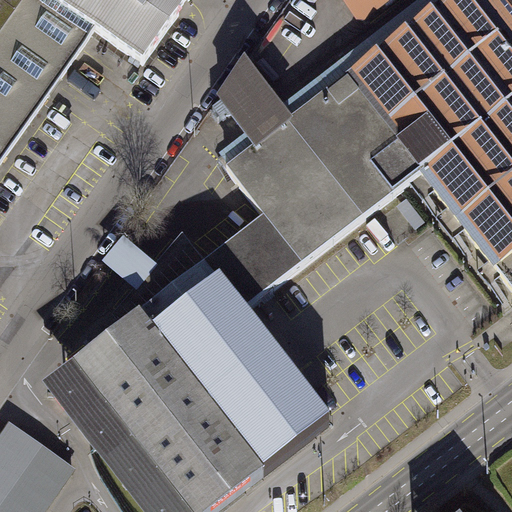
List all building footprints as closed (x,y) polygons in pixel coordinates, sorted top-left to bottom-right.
[(191,0),(0,0),(0,159),(89,31),(144,69),(191,0)] [(273,225),(218,265),(258,318),(394,219),(439,186),(511,279),(511,0),(451,0),(230,166),(273,225)] [(348,0),(376,33),(422,0),(348,0)] [(141,291),(164,266),(130,235),(107,261),(141,291)] [(338,430),(191,241),(144,302),(158,324),(63,398),(153,511),(244,511),(248,509),(338,430)] [(48,511),(78,471),(8,423),(0,434),(0,511),(48,511)]
